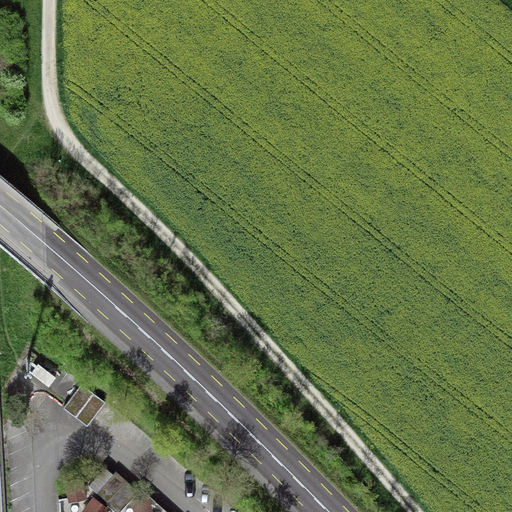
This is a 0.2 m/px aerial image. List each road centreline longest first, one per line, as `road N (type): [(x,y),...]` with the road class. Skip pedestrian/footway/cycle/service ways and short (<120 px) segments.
road 1 (track): [(414,511),(232,305),(63,133),(51,99),(49,0)]
road 2 (secondary): [(0,206),(167,353),(329,511)]
